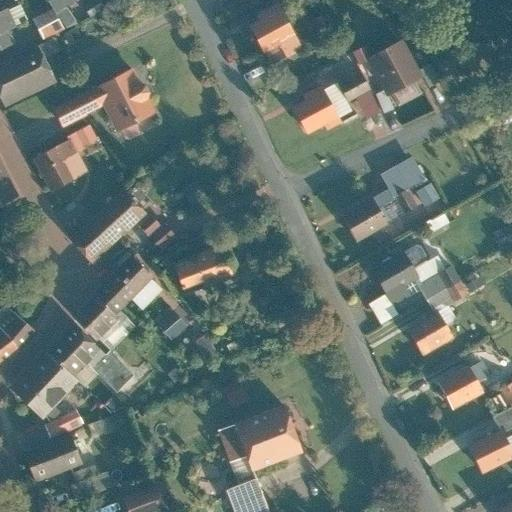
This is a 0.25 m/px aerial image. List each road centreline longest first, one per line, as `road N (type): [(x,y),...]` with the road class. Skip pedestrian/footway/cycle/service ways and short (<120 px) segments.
road 1 (residential): [(284,193),(434,511)]
road 2 (residential): [(0,382),(45,341),(70,286),(65,258),(0,128)]
road 3 (residential): [(284,193),(511,93)]
road 4 (residential): [(194,0),(284,193)]
